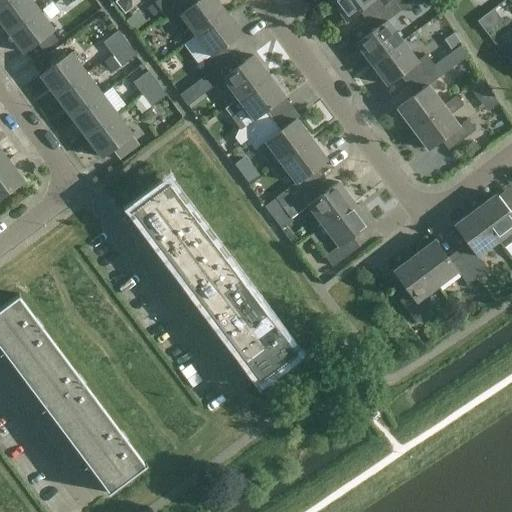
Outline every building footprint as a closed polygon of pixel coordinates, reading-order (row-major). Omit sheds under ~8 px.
[(7,0),(0,6),(0,22),(7,32),(39,9),(32,0),(7,0)] [(157,0),(147,8),(153,15),(160,10),(162,13),(178,0),(157,0)] [(199,0),(197,2),(196,0),(178,0),(162,13),(170,23),(180,15),(189,27),(179,34),(185,42),(195,35),(227,12),(218,0),(199,0)] [(330,0),(346,21),(359,11),(366,20),(394,0),(393,0),(330,0)] [(394,0),(366,20),(373,30),(356,43),(371,64),(403,41),(388,21),(402,11),(394,0)] [(54,29),(39,9),(7,32),(23,53),(54,29)] [(243,33),(227,12),(195,35),(210,55),(197,65),(204,75),(205,76),(232,56),(225,46),(243,33)] [(103,42),(112,54),(127,42),(118,30),(103,42)] [(407,85),(435,65),(427,54),(418,61),(403,41),(371,64),(387,85),(400,76),(407,85)] [(511,44),(509,41),(498,49),(511,66),(511,44)] [(127,42),(112,54),(121,66),(136,55),(127,42)] [(40,76),(55,96),(87,73),(71,52),(47,70),(40,76)] [(239,65),(232,56),(205,76),(204,75),(197,80),(205,90),(211,85),(213,86),(223,78),(237,97),(238,99),(269,75),(254,55),(239,65)] [(435,65),(407,85),(414,95),(397,108),(413,129),(444,105),(443,103),(429,85),(443,75),(435,65)] [(133,82),(142,94),(157,83),(148,71),(133,82)] [(102,93),(87,73),(55,96),(71,117),(102,93)] [(247,139),(274,119),(267,110),(285,96),(269,75),(238,99),(237,97),(225,106),(232,117),(244,107),(253,119),(240,129),(235,136),(241,144),(247,139)] [(157,83),(142,94),(151,106),(166,95),(157,83)] [(117,113),(102,93),(71,117),(86,137),(117,113)] [(459,126),(450,113),(463,104),(455,94),(443,103),(444,105),(413,129),(428,150),(441,140),(449,150),(476,130),(468,119),(459,126)] [(133,134),(117,113),(86,137),(101,158),(133,134)] [(282,129),(274,119),(247,139),(255,150),(265,142),(280,162),(312,138),(296,118),(282,129)] [(327,159),(312,138),(280,162),(273,167),(280,176),(287,171),(295,182),(276,197),(283,207),(317,182),(309,172),(327,159)] [(0,166),(9,160),(0,148),(0,166)] [(0,166),(0,198),(24,181),(9,160),(0,166)] [(131,210),(174,267),(212,238),(169,181),(131,210)] [(315,231),(354,202),(338,181),(324,192),(317,182),(283,207),(291,218),(308,205),(316,217),(309,222),(315,230),(315,231)] [(475,209),(498,241),(511,229),(511,208),(508,211),(495,194),(475,209)] [(369,223),(354,202),(315,231),(315,230),(309,234),(315,243),(328,233),(338,246),(324,256),(332,267),(359,246),(352,236),(369,223)] [(478,256),(498,241),(475,209),(454,225),(467,242),(457,250),(477,277),(488,269),(478,256)] [(216,324),(254,295),(212,238),(174,267),(216,324)] [(467,284),(477,277),(457,250),(448,257),(435,239),(414,255),(437,286),(457,271),(467,284)] [(417,301),(437,286),(414,255),(393,270),(406,288),(396,296),(416,323),(427,315),(417,301)] [(19,294),(0,307),(0,348),(23,379),(61,351),(19,294)] [(216,324),(258,380),(258,381),(297,352),(254,295),(216,324)] [(65,436),(104,407),(61,351),(23,379),(65,436)] [(65,436),(108,493),(146,464),(104,407),(65,436)]
